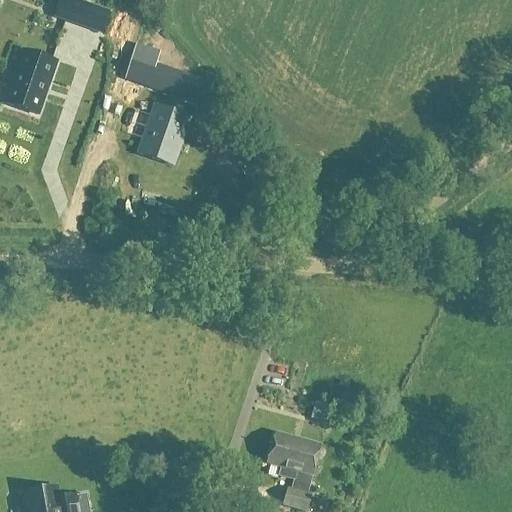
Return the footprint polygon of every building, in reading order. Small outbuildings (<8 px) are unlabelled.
[(84,4),(73,0),(66,20),(77,24),(84,4)] [(190,76),(155,65),(159,53),(136,45),(125,80),(182,99),(190,76)] [(5,104),(38,115),(56,62),(24,51),(5,104)] [(172,168),(190,119),(154,106),(137,155),(172,168)] [(131,108),(123,132),(136,136),(144,112),(131,108)] [(294,481),(291,490),(287,489),(282,505),(304,511),(306,511),(311,495),(306,494),(312,475),(311,475),(319,448),(274,434),(265,464),(280,469),(278,476),(294,481)] [(89,511),(86,495),(76,497),(76,496),(58,499),(56,487),(24,494),(27,511),(89,511)]
